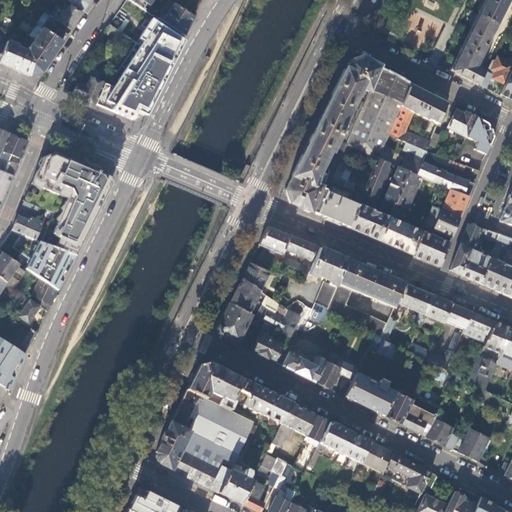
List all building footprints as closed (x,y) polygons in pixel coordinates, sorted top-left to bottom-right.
[(67,0),(83,10),(90,0),(67,0)] [(131,0),(145,9),(152,14),(154,11),(146,5),(149,0),(151,2),(152,0),(131,0)] [(484,0),(477,15),(496,25),(508,0),(484,0)] [(183,36),(192,17),(174,4),(168,12),(162,21),(183,36)] [(57,19),(71,29),(81,13),(70,5),(67,9),(65,8),(57,19)] [(44,25),(64,39),(71,29),(57,19),(51,15),(44,25)] [(496,25),(477,15),(449,70),(478,85),(483,73),(474,69),(496,25)] [(103,83),(94,103),(104,108),(124,117),(133,121),(137,111),(148,117),(184,42),(182,40),(183,36),(162,21),(157,17),(154,21),(150,19),(137,38),(138,38),(107,85),(103,83)] [(109,24),(103,34),(116,43),(122,33),(109,24)] [(0,57),(7,43),(7,40),(9,41),(14,33),(0,26),(0,27),(0,57)] [(18,26),(14,33),(9,41),(15,43),(23,30),(18,26)] [(7,43),(0,57),(0,63),(16,70),(29,75),(42,71),(62,41),(43,28),(29,47),(24,50),(18,47),(18,45),(15,43),(9,41),(7,40),(7,43)] [(484,66),(487,68),(494,57),(491,55),(484,66)] [(480,86),(485,88),(489,80),(493,82),(494,80),(504,85),(511,70),(511,68),(511,63),(497,57),(494,61),(492,60),(486,72),(480,86)] [(330,181),(346,145),(370,89),(379,68),(361,59),(348,63),(285,191),(289,203),(315,214),(325,192),(330,181)] [(379,68),(370,89),(403,103),(411,85),(379,68)] [(101,73),(93,69),(89,77),(98,81),(101,73)] [(511,70),(504,85),(500,93),(511,99),(511,70)] [(84,99),(94,103),(103,83),(98,81),(89,77),(85,86),(76,83),(71,94),(84,99)] [(447,103),(411,85),(403,103),(388,136),(402,142),(405,132),(408,127),(413,113),(437,125),(447,103)] [(370,89),(346,145),(353,148),(378,159),(383,147),(388,136),(403,103),(370,89)] [(466,137),(475,117),(465,112),(463,115),(456,111),(447,128),(466,137)] [(488,124),(487,123),(475,117),(466,137),(477,142),(474,150),(486,155),(494,137),(491,129),(488,130),(488,129),(488,125),(488,124)] [(0,130),(0,153),(9,134),(0,130)] [(405,132),(402,142),(404,143),(405,143),(426,152),(429,145),(430,142),(405,132)] [(15,137),(9,134),(0,153),(0,157),(8,161),(11,155),(20,159),(27,142),(15,137)] [(440,136),(434,134),(432,138),(430,142),(429,145),(435,148),(440,136)] [(426,152),(405,143),(403,148),(408,150),(407,152),(423,159),(424,156),(426,152)] [(353,148),(346,145),(330,181),(344,187),(347,181),(341,178),(353,148)] [(432,155),(435,148),(429,145),(426,152),(431,154),(432,155)] [(394,152),(383,147),(378,159),(378,160),(386,163),(389,159),(391,160),(394,152)] [(57,248),(74,255),(112,177),(98,171),(78,162),(60,155),(46,149),(31,183),(66,198),(51,235),(61,239),(57,248)] [(423,159),(407,152),(400,169),(408,172),(416,175),(423,159)] [(432,155),(431,154),(431,156),(432,157),(435,161),(439,163),(442,158),(432,155)] [(429,159),(424,156),(423,159),(416,175),(426,180),(431,182),(439,186),(445,173),(427,165),(429,159)] [(0,191),(13,163),(10,161),(9,163),(0,158),(0,191)] [(389,165),(386,163),(378,160),(363,196),(362,196),(374,201),(389,165)] [(463,172),(465,166),(453,162),(451,161),(449,166),(448,167),(463,172)] [(0,203),(17,164),(13,163),(0,191),(0,203)] [(238,181),(242,183),(250,167),(246,165),(238,181)] [(395,204),(408,172),(400,169),(398,168),(382,204),(393,208),(395,204)] [(426,180),(416,175),(408,172),(395,204),(404,208),(406,205),(417,180),(424,183),(426,180)] [(468,197),(474,184),(445,173),(439,186),(440,186),(448,189),(449,190),(468,197)] [(440,186),(439,186),(431,182),(428,188),(437,192),(438,191),(440,186)] [(448,189),(440,186),(438,191),(446,194),(448,189)] [(459,219),(468,197),(449,190),(441,209),(450,213),(449,215),(459,219)] [(350,203),(325,192),(315,214),(349,228),(358,206),(350,203)] [(355,192),(350,203),(358,206),(359,205),(362,196),(363,196),(355,192)] [(511,193),(511,195),(507,209),(503,208),(498,221),(511,225),(511,193)] [(52,213),(23,201),(20,209),(33,214),(33,213),(37,214),(50,219),(52,213)] [(412,255),(420,232),(414,229),(398,221),(404,208),(395,204),(393,208),(389,218),(380,242),(412,255)] [(431,231),(440,211),(434,208),(435,205),(432,204),(430,209),(426,218),(422,227),(431,231)] [(349,228),(380,242),(389,218),(359,205),(358,206),(349,228)] [(426,218),(430,209),(424,206),(420,214),(426,218)] [(451,238),(459,219),(449,215),(440,211),(431,231),(434,232),(451,238)] [(414,229),(420,232),(422,227),(426,218),(420,214),(414,229)] [(27,221),(17,216),(11,229),(21,234),(34,239),(41,223),(29,218),(27,221)] [(486,230),(480,228),(467,224),(460,243),(478,251),(482,241),(478,239),(479,236),(483,237),(486,230)] [(310,261),(316,247),(304,242),(276,230),(266,226),(265,228),(263,233),(257,244),(284,256),(287,251),(310,261)] [(433,237),(434,232),(431,231),(422,227),(420,232),(433,237)] [(500,235),(486,230),(483,237),(497,242),(500,235)] [(412,255),(439,267),(449,243),(433,237),(420,232),(412,255)] [(56,291),(74,255),(57,248),(34,239),(21,234),(13,247),(28,259),(26,263),(28,264),(25,269),(33,275),(56,291)] [(511,251),(511,239),(500,235),(497,242),(495,246),(511,251)] [(490,258),(459,245),(448,271),(479,284),(490,258)] [(337,283),(347,260),(338,256),(318,248),(310,268),(309,271),(337,283)] [(254,266),(262,270),(262,269),(269,254),(267,252),(262,249),(254,265),(254,266)] [(1,253),(1,252),(0,253),(0,279),(5,283),(13,288),(17,282),(9,276),(13,271),(22,277),(25,272),(16,266),(18,264),(1,253)] [(308,274),(309,271),(310,268),(287,258),(284,263),(308,274)] [(490,258),(479,284),(511,297),(511,267),(511,264),(508,262),(507,265),(490,258)] [(395,303),(403,284),(392,279),(347,260),(337,283),(336,287),(325,311),(374,334),(374,336),(380,339),(386,324),(345,305),(351,290),(393,307),(395,303)] [(254,265),(249,263),(247,266),(241,278),(258,290),(268,272),(262,269),(262,270),(254,266),(254,265)] [(25,355),(56,291),(33,275),(0,338),(10,345),(22,353),(25,355)] [(258,290),(241,278),(235,289),(228,304),(248,314),(259,291),(258,290)] [(324,314),(325,311),(336,287),(324,282),(312,309),(313,310),(310,318),(318,321),(322,313),(324,314)] [(423,314),(431,295),(418,290),(403,284),(395,303),(418,313),(414,322),(419,324),(423,314)] [(444,321),(452,304),(441,299),(431,295),(423,314),(444,323),(444,321)] [(248,314),(228,304),(222,317),(217,328),(218,334),(225,338),(243,346),(250,332),(243,329),(250,316),(248,314)] [(254,318),(289,336),(299,316),(287,309),(286,310),(278,304),(273,314),(260,307),(254,318)] [(464,325),(470,312),(459,307),(452,304),(444,321),(463,329),(464,325)] [(487,335),(493,322),(480,316),(470,312),(464,325),(472,329),(469,336),(481,341),(485,335),(487,335)] [(389,317),(386,324),(380,339),(385,341),(394,320),(389,317)] [(499,352),(510,328),(499,324),(493,322),(487,335),(482,346),(499,354),(499,352)] [(511,329),(510,328),(499,352),(511,356),(511,329)] [(259,332),(250,350),(262,356),(274,362),(283,346),(269,339),(270,338),(259,332)] [(446,372),(460,336),(455,333),(445,359),(431,352),(431,353),(427,362),(446,372)] [(396,347),(385,341),(380,339),(374,336),(368,347),(389,358),(396,347)] [(0,338),(0,386),(7,391),(25,355),(22,353),(10,345),(0,338)] [(407,352),(427,362),(431,353),(411,343),(407,352)] [(288,353),(281,366),(298,374),(314,382),(326,359),(319,356),(316,360),(293,348),(288,353)] [(326,359),(314,382),(328,389),(336,372),(352,380),(355,373),(357,369),(348,364),(351,359),(345,356),(343,352),(340,353),(342,358),(341,358),(330,352),(326,359)] [(483,390),(497,357),(493,355),(489,361),(483,358),(471,384),(481,389),(483,390)] [(239,390),(244,381),(230,374),(209,363),(197,368),(192,378),(186,389),(205,398),(209,391),(222,397),(221,401),(212,396),(209,401),(230,411),(234,402),(232,401),(237,390),(239,390)] [(355,373),(352,380),(344,397),(362,405),(382,415),(393,392),(384,387),(385,383),(379,380),(377,384),(355,373)] [(279,426),(291,404),(284,400),(259,388),(244,381),(239,390),(246,394),(248,397),(244,406),(253,410),(252,412),(255,413),(256,411),(278,422),(277,425),(279,426)] [(205,398),(186,389),(177,408),(170,422),(238,455),(253,424),(254,422),(230,411),(209,401),(205,398)] [(493,395),(483,390),(481,389),(476,401),(481,404),(482,403),(488,405),(493,395)] [(393,392),(382,415),(389,419),(400,424),(410,404),(412,401),(393,392)] [(318,442),(328,422),(319,418),(291,404),(279,426),(271,443),(277,446),(287,427),(304,435),(317,442),(318,442)] [(410,404),(400,424),(411,429),(424,436),(434,416),(410,404)] [(434,416),(424,436),(429,439),(443,446),(452,428),(438,421),(440,418),(435,415),(434,416)] [(238,455),(170,422),(163,437),(155,452),(160,465),(169,469),(218,493),(230,470),(234,462),(238,455)] [(359,461),(368,442),(358,437),(341,429),(328,422),(318,442),(317,442),(315,446),(307,466),(310,468),(317,454),(316,453),(320,446),(320,443),(359,462),(359,461)] [(238,455),(234,462),(238,464),(256,426),(253,424),(238,455)] [(469,429),(457,452),(464,456),(476,462),(487,438),(469,429)] [(307,466),(315,446),(302,439),(300,448),(291,466),(304,472),(307,466)] [(382,472),(391,454),(379,448),(368,442),(359,461),(382,472)] [(424,485),(430,473),(410,463),(391,454),(382,472),(380,475),(416,492),(415,495),(418,496),(424,485)] [(260,466),(281,476),(286,465),(265,455),(260,466)] [(511,479),(511,456),(508,465),(503,462),(500,469),(500,473),(511,479)] [(230,470),(218,493),(225,497),(241,505),(252,481),(247,478),(249,474),(249,470),(246,469),(243,471),(242,476),(230,470)] [(437,476),(430,473),(424,485),(430,488),(437,476)] [(278,476),(272,487),(278,490),(284,479),(278,476)] [(262,486),(252,481),(241,505),(247,508),(255,511),(258,511),(263,503),(255,499),(262,486)] [(373,507),(384,484),(377,481),(366,503),(373,507)] [(275,496),(266,511),(284,511),(289,503),(294,493),(286,490),(282,500),(275,496)] [(147,492),(143,500),(134,496),(126,511),(185,511),(186,511),(147,492)] [(471,511),(474,507),(463,501),(465,498),(453,492),(446,506),(443,511),(471,511)] [(443,511),(446,506),(424,494),(415,511),(443,511)] [(509,511),(478,497),(474,503),(476,504),(474,507),(471,511),(509,511)] [(307,511),(289,503),(284,511),(307,511)]
